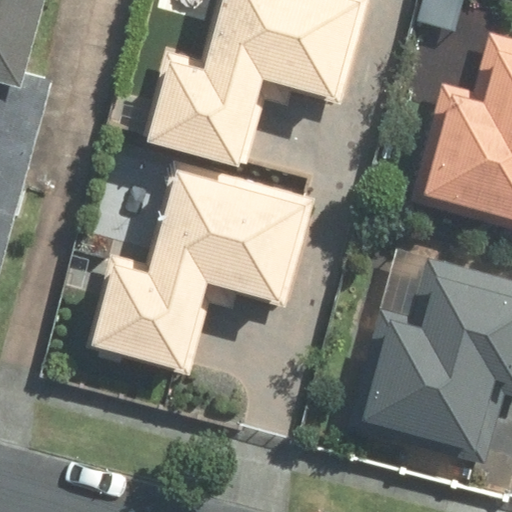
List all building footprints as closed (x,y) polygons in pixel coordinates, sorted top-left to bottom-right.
[(0,0),(0,263),(49,80),(16,71),(34,0),(0,0)] [(369,0),(212,0),(196,60),(161,50),(134,153),(175,164),(237,180),(261,90),(340,111),(369,0)] [(511,38),(481,31),(471,72),(434,62),(399,201),(511,228),(511,38)] [(156,236),(112,224),(76,355),(182,384),(196,332),(181,328),(193,284),(284,309),(313,201),(237,180),(175,164),(156,236)] [(511,277),(394,247),(377,313),(353,307),(322,428),(479,468),(498,396),(511,399),(511,277)]
